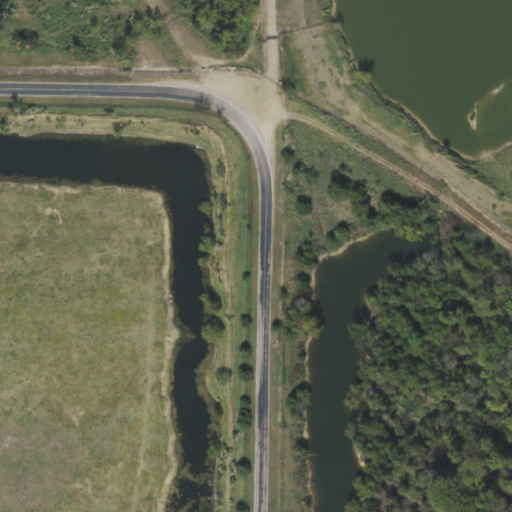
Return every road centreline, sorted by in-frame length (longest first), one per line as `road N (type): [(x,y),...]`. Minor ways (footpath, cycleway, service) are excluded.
road 1 (residential): [(264,511),(268,163),(238,113)]
road 2 (residential): [(238,113),(313,117),(511,252)]
road 3 (residential): [(238,113),(187,90),(0,82)]
road 4 (residential): [(275,0),(272,101),(238,113)]
